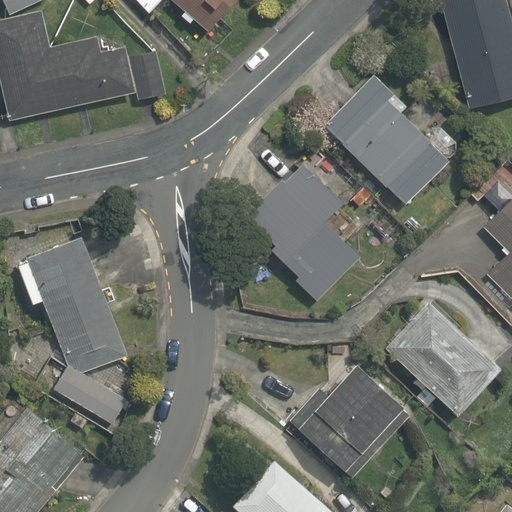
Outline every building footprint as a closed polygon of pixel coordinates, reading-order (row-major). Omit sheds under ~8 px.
[(2,0),(9,15),(42,0),(2,0)] [(161,0),(170,0),(207,31),(234,0),(134,0),(148,14),(161,0)] [(511,62),(493,0),(430,0),(462,106),(511,90),(511,62)] [(63,109),(49,47),(41,11),(0,20),(0,85),(8,122),(63,109)] [(95,36),(49,47),(63,109),(135,93),(137,100),(164,94),(155,52),(127,58),(125,46),(99,52),(95,36)] [(363,65),(310,120),(401,207),(444,162),(376,96),(385,87),(363,65)] [(283,151),(229,210),(259,237),(253,243),(284,272),(280,277),(306,301),(352,252),(314,216),(331,196),(283,151)] [(511,192),(506,186),(499,192),(488,180),(475,192),(488,207),(472,222),(496,249),(474,268),(511,310),(511,192)] [(53,390),(112,424),(126,399),(81,373),(126,356),(80,237),(25,258),(27,262),(18,266),(33,302),(41,299),(67,365),(53,390)] [(419,293),(374,337),(445,410),(490,366),(419,293)] [(336,360),(280,428),(347,482),(403,414),(336,360)] [(0,511),(36,511),(55,489),(51,486),(80,450),(79,450),(27,407),(0,439),(0,511)] [(320,511),(267,460),(224,504),(232,511),(320,511)] [(511,511),(511,506),(504,500),(494,511),(511,511)]
